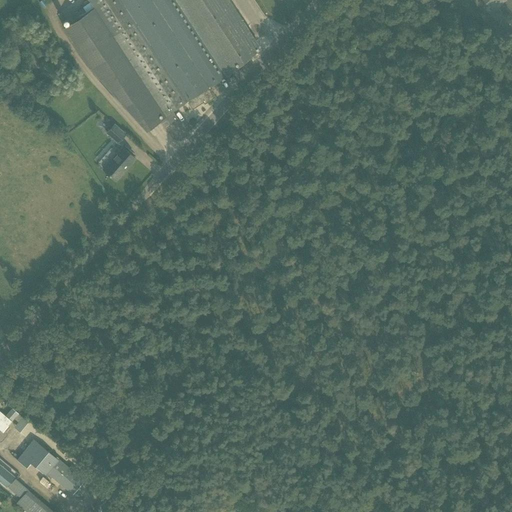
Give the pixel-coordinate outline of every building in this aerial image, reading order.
[(89,0),(93,6),(62,27),(91,70),(144,129),(159,119),(164,127),(177,118),(172,111),(187,101),(192,109),(203,102),(204,104),(216,97),(209,86),(226,75),(260,48),(254,40),(227,0),(89,0)] [(511,0),(485,0),(496,10),(498,8),(506,16),(511,10),(511,0)] [(125,134),(118,128),(113,124),(106,132),(118,142),(125,134)] [(94,161),(102,167),(115,180),(135,158),(121,145),(110,157),(102,150),(94,161)] [(13,407),(5,416),(0,411),(0,429),(2,431),(11,421),(12,422),(16,416),(18,417),(20,415),(15,411),(16,410),(13,407)] [(86,479),(69,464),(68,466),(64,463),(66,462),(60,457),(58,460),(42,446),(38,451),(29,444),(17,460),(26,468),(30,462),(41,472),(43,469),(73,494),(86,479)] [(0,481),(6,487),(14,476),(0,464),(0,481)] [(8,487),(20,497),(27,489),(15,478),(8,487)] [(113,492),(107,499),(100,506),(105,510),(118,495),(113,491),(113,492)]
